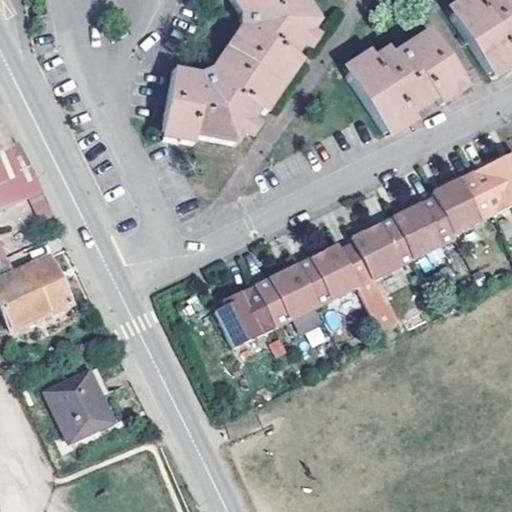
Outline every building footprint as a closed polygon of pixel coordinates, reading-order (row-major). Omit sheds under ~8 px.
[(230,0),(240,15),(239,30),(213,70),(198,75),(174,71),(162,131),(179,134),(178,142),(193,144),(194,137),(236,144),(258,111),(264,116),(273,102),(267,97),(286,69),(292,74),(301,61),(294,56),(301,46),(311,31),(317,22),(303,0),(230,0)] [(459,0),(445,10),(450,16),(464,7),(459,0)] [(511,0),(459,0),(464,7),(450,16),(487,74),(502,64),(506,70),(511,66),(511,0)] [(374,58),(368,51),(356,59),(361,66),(346,76),(382,134),(398,123),(401,129),(415,121),(412,115),(434,99),(438,106),(452,97),(448,91),(462,81),(429,30),(392,54),(388,48),(374,58)] [(311,31),(301,46),(307,51),(317,37),(311,31)] [(341,69),(346,76),(361,66),(356,59),(341,69)] [(491,80),(506,70),(502,64),(487,74),(491,80)] [(273,102),(292,74),(286,69),(267,97),(273,102)] [(467,88),(462,81),(448,91),(452,97),(467,88)] [(385,139),(401,129),(398,123),(382,134),(385,139)] [(0,155),(10,151),(0,129),(0,155)] [(179,134),(162,131),(161,139),(178,142),(179,134)] [(18,148),(10,151),(0,155),(0,210),(38,193),(18,148)] [(511,155),(473,174),(494,217),(511,207),(511,155)] [(494,217),(473,174),(431,195),(433,199),(452,237),(494,217)] [(433,199),(392,220),(413,263),(454,242),(452,237),(433,199)] [(413,263),(392,220),(349,241),(352,245),(369,279),(371,283),(413,263)] [(352,245),(339,251),(356,286),(369,279),(352,245)] [(339,251),(337,247),(294,268),(315,311),(358,289),(356,286),(339,251)] [(13,275),(7,262),(0,265),(0,316),(10,337),(70,310),(47,259),(13,275)] [(315,311),(294,268),(253,288),(274,331),(315,311)] [(274,331),(253,288),(221,304),(224,310),(213,315),(231,351),(274,331)] [(224,310),(221,304),(210,309),(213,315),(224,310)] [(112,427),(87,376),(42,397),(67,448),(112,427)]
